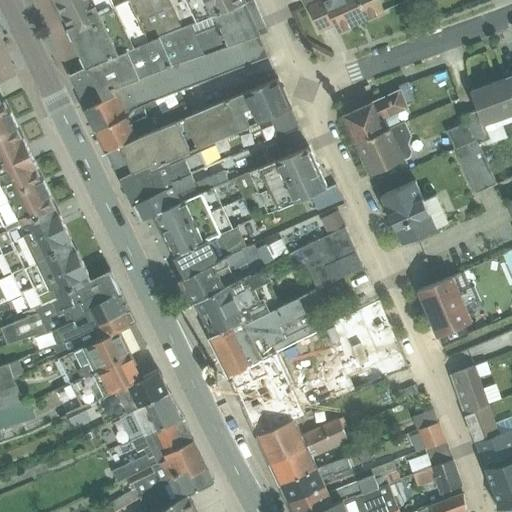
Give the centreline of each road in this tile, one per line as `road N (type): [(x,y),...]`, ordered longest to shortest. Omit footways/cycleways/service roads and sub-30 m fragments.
road 1 (primary): [(257,511),(5,0)]
road 2 (residential): [(480,511),(480,491),(307,92)]
road 3 (residential): [(511,16),(307,92)]
